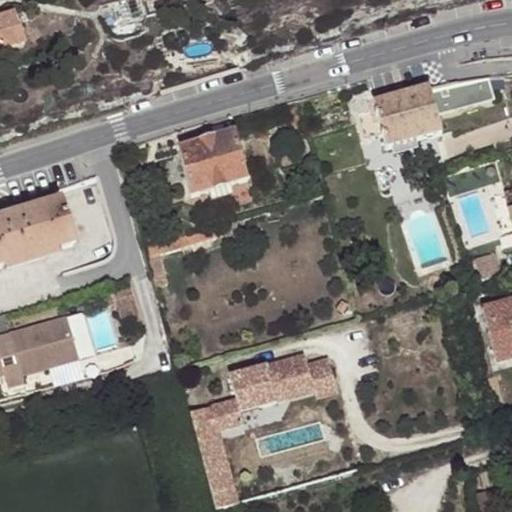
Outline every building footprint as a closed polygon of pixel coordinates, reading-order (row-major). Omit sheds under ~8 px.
[(140,0),(137,0),(120,6),(128,27),(148,21),(140,0)] [(13,12),(0,16),(0,54),(24,47),(13,12)] [(490,81),(490,78),(459,83),(430,90),(375,105),(373,99),(355,104),(359,116),(365,115),(372,141),(384,137),(388,152),(444,135),(435,106),(461,100),(493,96),(490,81)] [(306,125),(302,114),(289,118),(293,129),(306,125)] [(236,132),(179,150),(193,198),(250,181),(236,132)] [(115,151),(90,159),(111,239),(112,244),(111,249),(111,251),(139,243),(115,151)] [(156,175),(125,183),(129,198),(160,189),(156,175)] [(0,215),(0,268),(73,246),(58,197),(0,215)] [(236,222),(225,225),(228,237),(240,233),(236,222)] [(225,225),(152,247),(155,260),(160,259),(228,238),(228,237),(225,225)] [(155,260),(152,247),(143,250),(154,289),(168,284),(160,259),(155,260)] [(474,277),(462,281),(465,291),(477,287),(474,277)] [(138,313),(133,292),(114,297),(120,318),(138,313)] [(511,363),(511,303),(488,310),(504,366),(511,363)] [(0,344),(0,358),(8,388),(25,384),(23,376),(49,369),(80,360),(68,317),(10,333),(12,341),(0,344)] [(0,336),(0,344),(12,341),(10,333),(0,336)] [(242,397),(196,409),(201,434),(223,428),(249,422),(245,410),(291,398),(290,391),(319,384),(321,391),(323,398),(344,393),(336,359),(314,364),(312,354),(284,361),(286,366),(274,369),(273,364),(237,373),(242,397)] [(49,369),(51,377),(82,369),(80,360),(49,369)] [(319,384),(290,391),(291,398),(321,391),(319,384)] [(223,428),(201,434),(215,491),(237,486),(223,428)]
